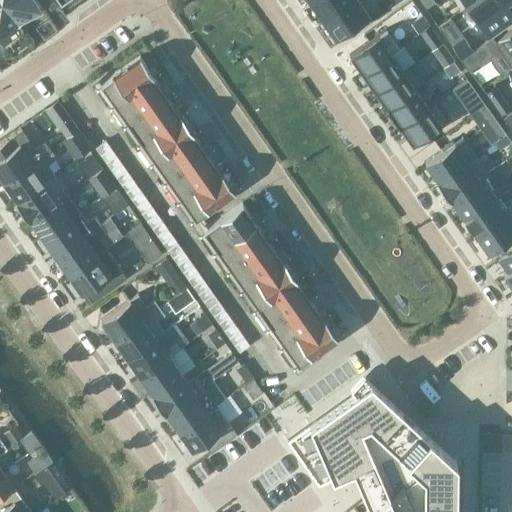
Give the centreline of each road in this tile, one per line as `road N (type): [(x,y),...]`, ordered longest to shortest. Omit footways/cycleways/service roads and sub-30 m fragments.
road 1 (residential): [(262,0),(484,315),(409,368),(149,0)]
road 2 (residential): [(0,245),(185,510)]
road 3 (residential): [(0,91),(130,0)]
